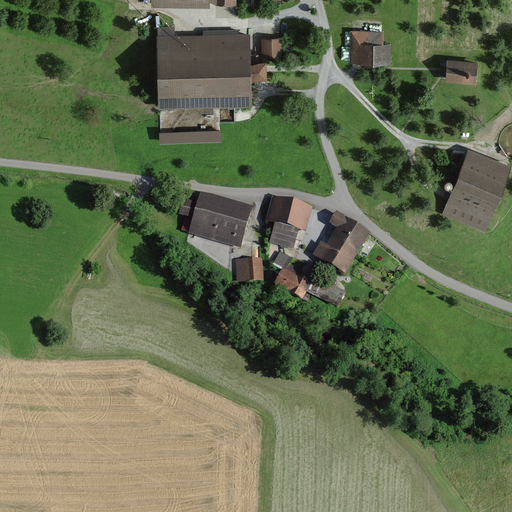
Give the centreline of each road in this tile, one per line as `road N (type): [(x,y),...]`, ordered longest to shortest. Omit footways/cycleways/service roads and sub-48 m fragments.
road 1 (track): [(343,199),(232,193),(0,161)]
road 2 (track): [(511,109),(489,148),(414,143),(330,70)]
road 3 (track): [(343,199),(422,269),(511,310)]
road 4 (track): [(330,70),(322,78),(322,129),(343,199)]
road 5 (track): [(70,282),(143,181)]
